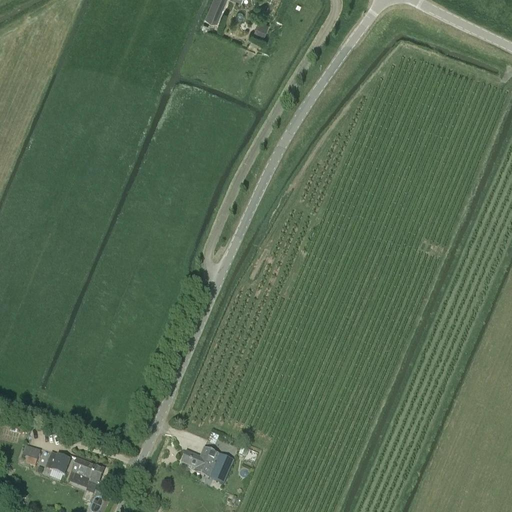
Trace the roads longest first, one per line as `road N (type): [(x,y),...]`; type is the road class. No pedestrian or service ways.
road 1 (tertiary): [(218,281),(258,190),(381,0)]
road 2 (unclassified): [(218,281),(207,259),(222,217),(336,0)]
road 3 (tertiary): [(115,511),(218,281)]
